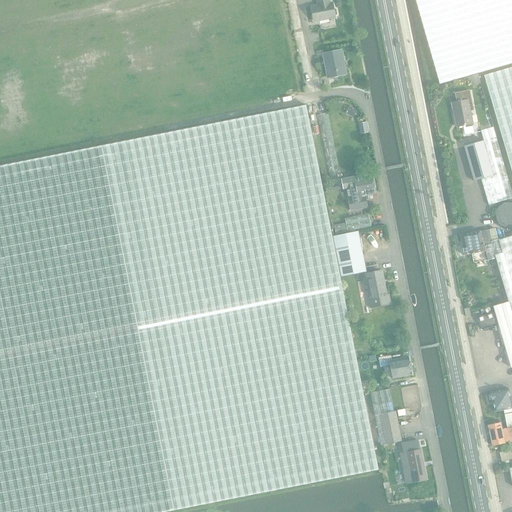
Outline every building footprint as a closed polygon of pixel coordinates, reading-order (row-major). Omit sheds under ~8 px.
[(311,7),(314,21),(335,18),(334,13),(336,11),(336,8),(333,7),(332,3),(330,3),(328,0),(316,0),(317,3),(319,2),(319,5),(311,7)] [(511,0),(415,0),(439,84),(511,63),(511,0)] [(346,75),(341,51),(323,54),(328,78),(346,75)] [(485,247),(485,251),(488,261),(496,259),(508,303),(511,315),(511,67),(484,76),(511,172),(511,236),(499,240),(491,242),(491,246),(485,247)] [(478,75),(469,77),(472,86),(480,84),(478,75)] [(456,102),(451,103),(456,127),(463,126),(465,135),(474,133),(472,126),(471,124),(473,124),(470,110),(473,109),(469,91),(455,94),(456,102)] [(87,149),(0,166),(0,511),(167,511),(378,470),(340,277),(332,237),(306,106),(87,149)] [(349,107),(346,114),(353,118),(356,110),(349,107)] [(328,113),(316,115),(329,177),(337,175),(341,174),(328,113)] [(367,123),(359,124),(360,135),(368,133),(367,123)] [(481,180),(488,206),(511,198),(511,195),(492,128),(481,131),(483,141),(493,176),(481,180)] [(483,141),(463,147),(474,182),(481,180),(493,176),(483,141)] [(372,173),(341,179),(343,189),(347,188),(361,185),(361,187),(374,184),(372,173)] [(366,195),(376,193),(374,184),(361,187),(361,185),(347,188),(349,199),(351,212),(368,208),(366,195)] [(348,232),(371,227),(368,214),(345,219),(348,232)] [(495,229),(488,230),(491,242),(499,240),(495,229)] [(491,242),(488,230),(460,236),(462,247),(459,250),(460,254),(463,256),(485,251),(485,247),(491,246),(491,242)] [(359,231),(333,237),(341,277),(366,271),(367,271),(366,267),(359,231)] [(390,305),(388,295),(386,295),(381,271),(378,271),(377,265),(366,267),(367,271),(366,271),(366,274),(371,300),(369,301),(370,309),(390,305)] [(495,312),(498,324),(511,368),(511,367),(511,315),(508,303),(493,307),(495,312)] [(495,312),(492,312),(490,308),(480,310),(482,315),(477,317),(480,329),(498,324),(495,312)] [(412,375),(408,358),(391,361),(390,356),(378,358),(380,367),(389,365),(392,379),(412,375)] [(394,412),(390,389),(370,393),(380,447),(385,445),(402,442),(396,411),(394,412)] [(511,409),(508,389),(490,393),(490,394),(488,396),(489,400),(491,401),(491,402),(492,402),(495,412),(503,410),(507,428),(501,430),(502,434),(510,432),(511,431),(511,409)] [(501,430),(500,423),(488,426),(492,446),(504,443),(504,441),(511,439),(511,431),(510,432),(502,434),(501,430)] [(403,453),(400,454),(402,462),(404,471),(406,483),(412,482),(427,479),(421,451),(419,451),(417,440),(401,443),(403,453)]
